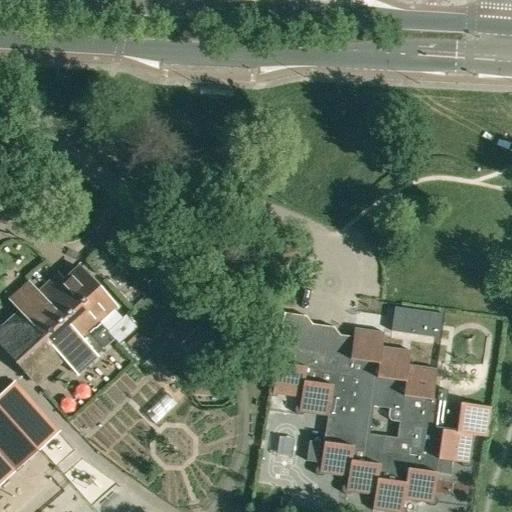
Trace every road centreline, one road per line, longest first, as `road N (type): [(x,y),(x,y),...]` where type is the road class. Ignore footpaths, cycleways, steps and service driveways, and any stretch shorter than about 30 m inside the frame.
road 1 (secondary): [(0,42),(511,70)]
road 2 (secondary): [(511,29),(0,2)]
